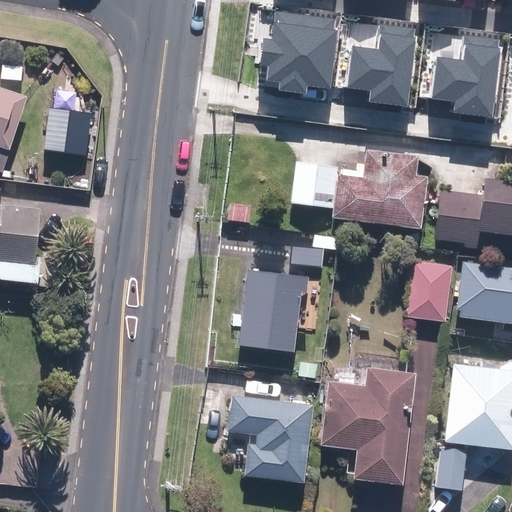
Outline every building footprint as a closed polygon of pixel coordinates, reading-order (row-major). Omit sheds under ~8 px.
[(334,13),(273,6),(270,36),(260,35),(257,61),(267,62),(265,77),(276,78),(275,86),(302,89),(303,81),(326,84),(334,13)] [(403,101),(413,25),(379,20),(375,46),(351,43),(345,84),(368,87),(366,96),(403,101)] [(486,111),(496,34),(462,30),(458,55),(434,52),(428,94),(450,97),(449,106),(486,111)] [(0,168),(4,170),(30,97),(0,86),(0,168)] [(414,161),(358,154),(355,179),(329,176),(324,219),(413,231),(419,184),(411,183),(414,161)] [(511,189),(474,184),(472,199),(431,193),(424,240),(511,252),(511,189)] [(49,202),(0,198),(0,269),(43,273),(49,202)] [(437,322),(444,271),(409,267),(402,317),(437,322)] [(511,274),(457,267),(450,322),(511,329),(511,274)] [(303,296),(304,282),(239,274),(230,351),(287,357),(290,332),(294,296),(303,296)] [(492,355),(490,374),(446,369),(433,497),(458,500),(463,453),(507,458),(511,406),(511,376),(506,376),(508,357),(492,355)] [(357,390),(322,386),(314,449),(350,453),(346,488),(394,494),(407,378),(359,372),(357,390)] [(218,392),(200,390),(197,426),(214,428),(218,392)] [(220,400),(216,438),(241,440),(236,481),(298,488),(306,409),(220,400)]
